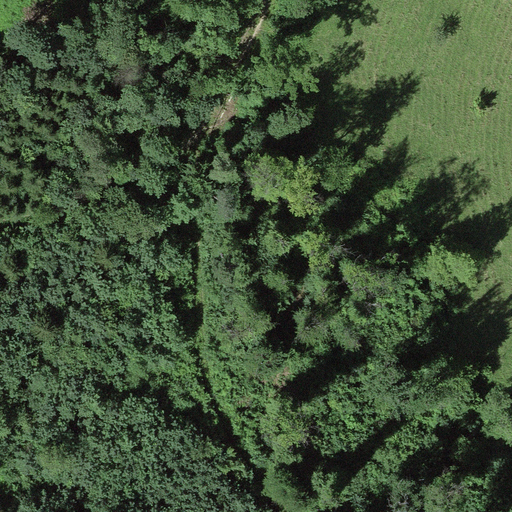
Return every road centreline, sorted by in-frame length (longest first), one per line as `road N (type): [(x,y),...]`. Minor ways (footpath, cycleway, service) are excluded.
road 1 (track): [(286,511),(224,414),(198,321),(193,144),(268,0)]
road 2 (track): [(193,144),(0,225)]
